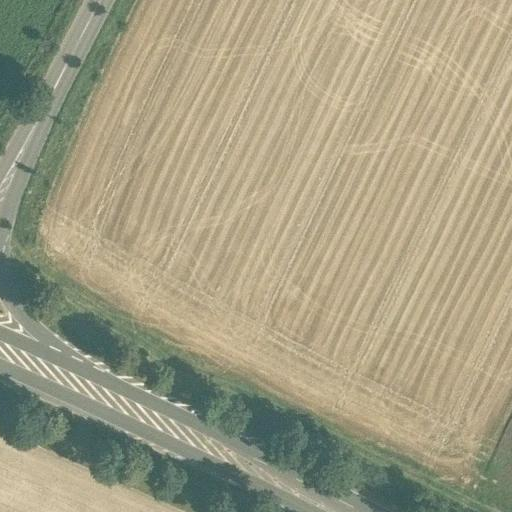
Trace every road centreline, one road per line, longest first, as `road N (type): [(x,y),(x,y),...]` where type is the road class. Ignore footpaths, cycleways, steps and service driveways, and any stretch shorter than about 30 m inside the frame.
road 1 (track): [(452,511),(217,395),(94,323)]
road 2 (primary): [(339,511),(77,391)]
road 3 (primary): [(96,0),(0,193)]
road 4 (track): [(184,511),(0,432)]
road 5 (primary): [(77,391),(0,295)]
